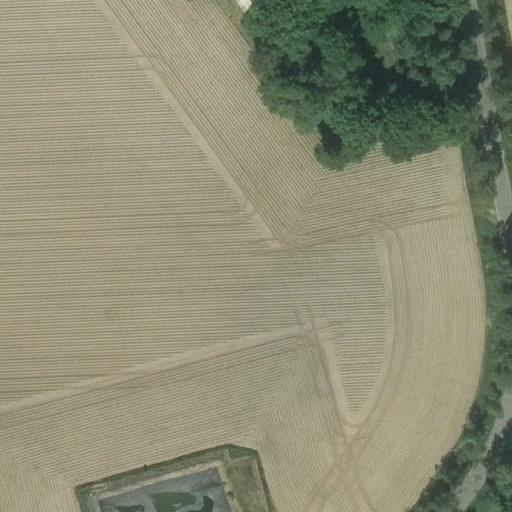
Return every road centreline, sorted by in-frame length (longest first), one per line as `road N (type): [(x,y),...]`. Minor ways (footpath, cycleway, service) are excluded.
road 1 (unclassified): [(511,238),(470,0)]
road 2 (unclassified): [(453,511),(494,449),(511,402)]
